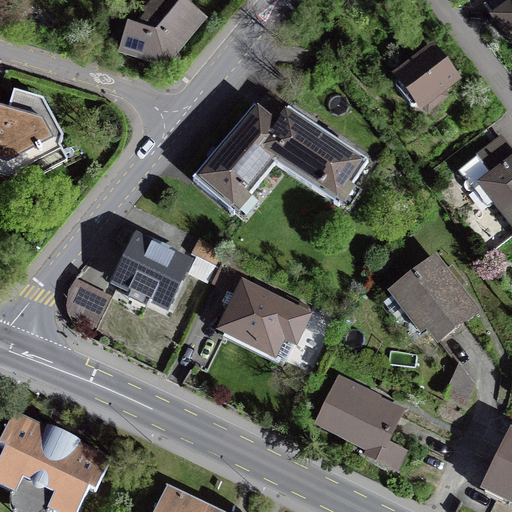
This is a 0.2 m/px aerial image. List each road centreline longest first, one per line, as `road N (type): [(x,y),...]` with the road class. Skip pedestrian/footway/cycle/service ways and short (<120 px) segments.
road 1 (primary): [(0,342),(366,511)]
road 2 (residential): [(176,122),(0,340)]
road 3 (residential): [(176,122),(127,93),(0,53)]
road 4 (residential): [(277,0),(176,122)]
road 5 (residential): [(435,0),(511,95)]
